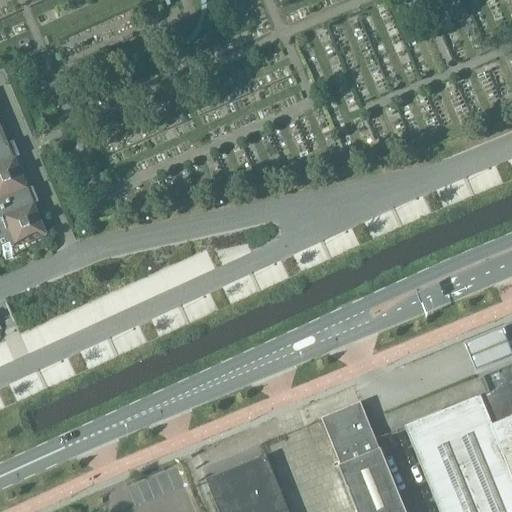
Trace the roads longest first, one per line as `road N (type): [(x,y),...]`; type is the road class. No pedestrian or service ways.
road 1 (secondary): [(0,477),(265,361)]
road 2 (secondary): [(511,239),(289,338),(265,361)]
road 3 (secondary): [(265,361),(298,359),(511,264)]
